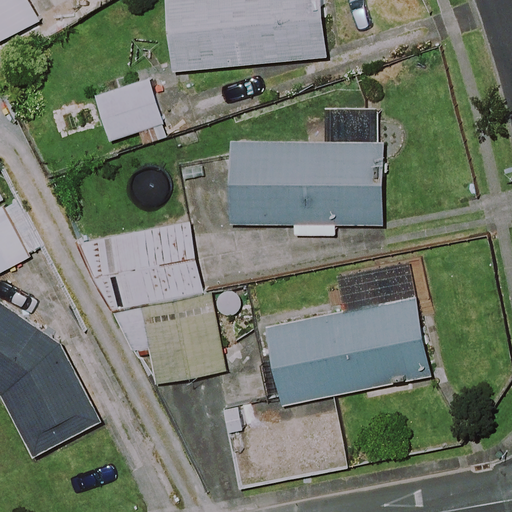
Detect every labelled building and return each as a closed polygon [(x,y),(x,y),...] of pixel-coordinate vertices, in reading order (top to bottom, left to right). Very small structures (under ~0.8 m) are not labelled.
[(0,0),(0,43),(40,24),(26,0),(0,0)] [(332,56),(326,0),(162,0),(169,72),(332,56)] [(161,123),(145,78),(92,97),(114,158),(147,146),(141,130),(161,123)] [(383,224),(384,143),(226,141),(224,222),(292,223),(292,234),(331,235),(332,223),(383,224)] [(0,269),(41,247),(13,197),(7,200),(0,187),(0,269)] [(105,312),(203,289),(187,219),(84,244),(100,313),(105,312)] [(203,289),(105,312),(100,313),(150,385),(222,368),(211,319),(232,314),(225,284),(203,289)] [(406,292),(260,322),(277,405),(423,375),(406,292)] [(1,304),(0,302),(0,398),(32,456),(100,419),(50,335),(3,302),(1,304)] [(177,382),(150,397),(171,434),(198,419),(177,382)]
